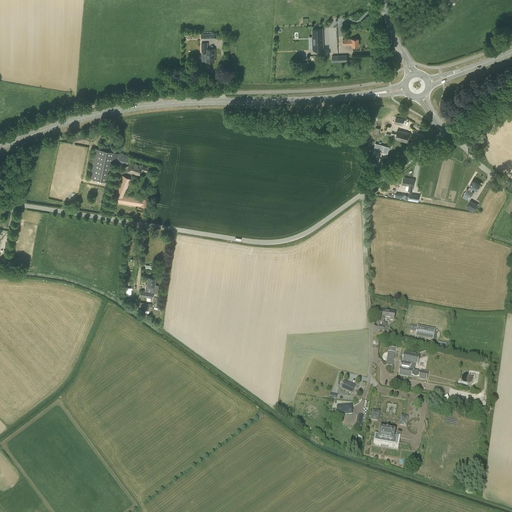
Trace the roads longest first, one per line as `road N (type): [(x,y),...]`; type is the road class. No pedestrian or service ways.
road 1 (unclassified): [(0,201),(282,242),(446,133)]
road 2 (secondary): [(0,148),(59,125),(155,105),(405,88)]
road 3 (unknown): [(364,193),(371,370),(356,408)]
